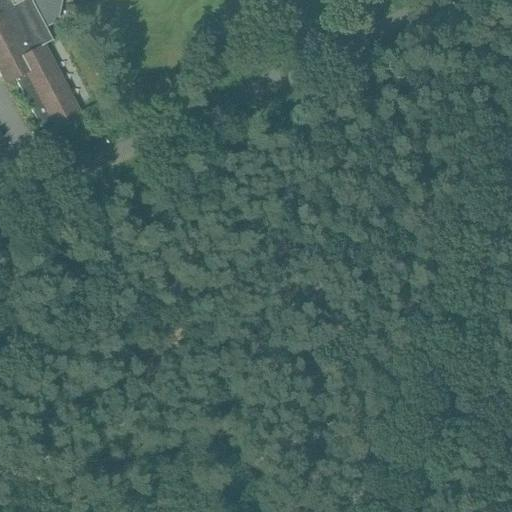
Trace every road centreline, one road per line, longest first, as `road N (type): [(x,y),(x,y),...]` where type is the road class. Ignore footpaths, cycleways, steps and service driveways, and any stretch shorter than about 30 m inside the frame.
road 1 (unclassified): [(0,205),(438,0)]
road 2 (unclassified): [(398,511),(511,184)]
